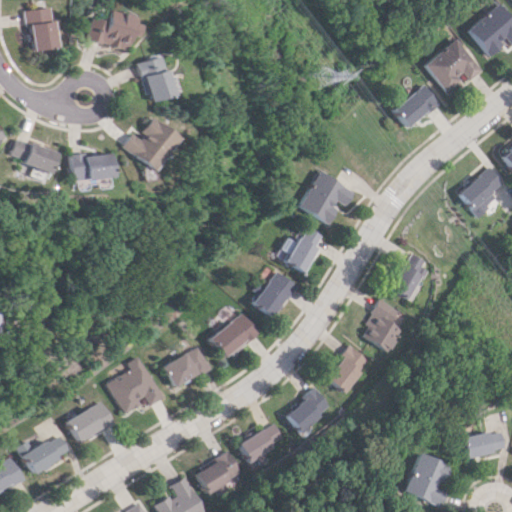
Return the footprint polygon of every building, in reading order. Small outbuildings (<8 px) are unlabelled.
[(511,25),(494,3),(462,29),(483,56),(498,44),(495,41),(501,36),(507,44),(511,39),(511,25)] [(28,49),(50,48),(48,8),(20,9),(21,26),(26,25),(28,49)] [(135,36),(138,24),(131,22),(133,16),(107,9),(104,20),(89,17),(84,40),(122,50),(126,34),(135,36)] [(476,69),(451,38),(418,64),(440,92),(455,80),(452,76),(458,71),(464,79),(476,69)] [(140,101),(165,96),(156,56),(130,61),(140,101)] [(402,128),(435,103),(419,83),(387,108),(402,128)] [(171,137),(145,117),(130,137),(123,132),(113,146),(146,170),(171,137)] [(3,157),(43,172),(50,152),(10,138),(3,157)] [(511,144),(498,155),(511,173),(511,144)] [(62,156),(65,180),(105,176),(102,151),(62,156)] [(473,216),(494,199),(489,192),(500,183),(487,166),(454,192),(473,216)] [(349,192),(314,170),(292,205),(321,224),(331,209),(327,206),(331,199),(341,206),(349,192)] [(316,236),(302,227),(294,239),(291,237),(277,261),(294,272),(316,236)] [(287,241),(279,237),(270,256),(277,259),(287,241)] [(405,253),(386,289),(404,299),(417,275),(421,278),(428,266),(405,253)] [(288,284),(268,269),(243,303),(264,318),(288,284)] [(384,352),(398,329),(387,322),(395,309),(376,298),(354,334),(384,352)] [(219,358),(251,332),(235,312),(203,338),(219,358)] [(319,375),(339,392),(365,361),(346,345),(319,375)] [(169,386),(205,368),(193,346),(158,364),(169,386)] [(159,397),(134,356),(124,362),(127,368),(102,383),(120,413),(136,404),(134,399),(140,395),(146,405),(159,397)] [(327,408),(313,388),(279,411),(294,432),(327,408)] [(62,419),(74,442),(109,423),(97,400),(62,419)] [(233,442),(248,470),(266,460),(260,449),(278,438),(269,422),(233,442)] [(454,436),(458,456),(500,450),(496,429),(454,436)] [(29,448),(25,440),(13,446),(28,473),(65,452),(55,434),(29,448)] [(188,470),(201,494),(210,489),(212,492),(238,479),(223,451),(188,470)] [(396,492),(434,506),(439,491),(433,489),(442,464),(411,453),(396,492)] [(0,488),(19,477),(7,456),(0,460),(0,488)] [(147,505),(151,511),(198,511),(179,476),(164,484),(168,493),(147,505)] [(118,510),(119,511),(139,511),(133,502),(118,510)]
